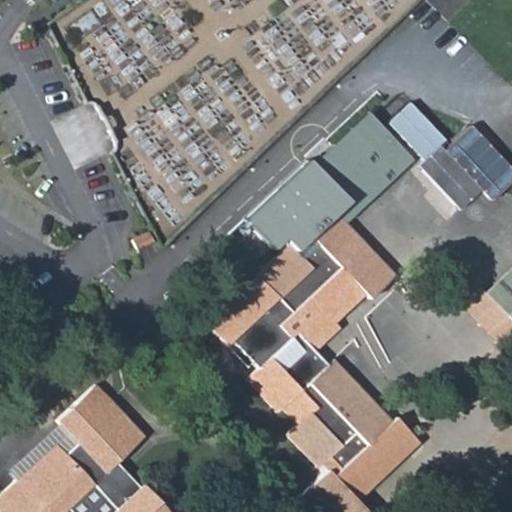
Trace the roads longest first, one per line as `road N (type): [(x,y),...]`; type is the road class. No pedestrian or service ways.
road 1 (residential): [(108,269),(135,300),(375,62),(412,57),(511,128)]
road 2 (residential): [(0,58),(108,269)]
